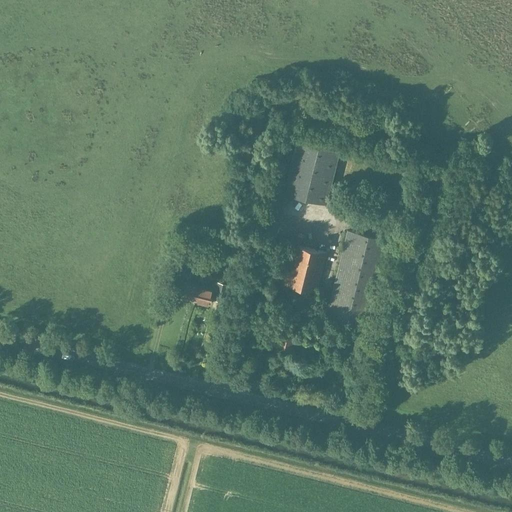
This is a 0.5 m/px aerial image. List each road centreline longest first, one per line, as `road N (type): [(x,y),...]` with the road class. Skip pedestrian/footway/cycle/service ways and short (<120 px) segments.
road 1 (tertiary): [(511,463),(0,337)]
road 2 (track): [(373,429),(442,147)]
